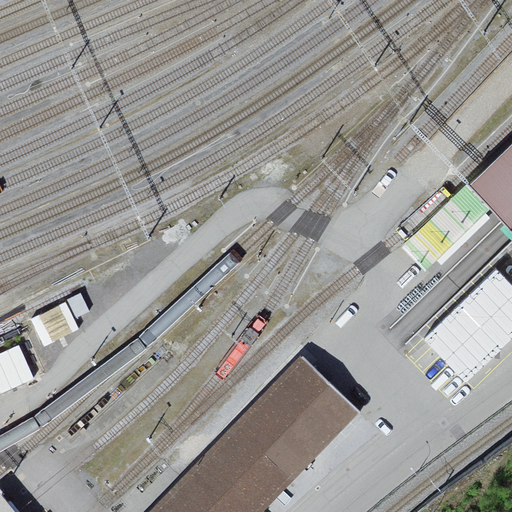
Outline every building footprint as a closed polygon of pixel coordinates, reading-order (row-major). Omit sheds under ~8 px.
[(511,156),(481,187),(511,217),(511,156)] [(511,279),(501,268),(426,337),(468,382),(511,340),(511,279)] [(35,318),(48,345),(82,329),(69,302),(35,318)] [(0,394),(38,379),(23,345),(0,354),(0,394)] [(236,511),(347,401),(310,365),(162,511),(236,511)] [(0,511),(17,511),(16,511),(0,491),(0,511)]
